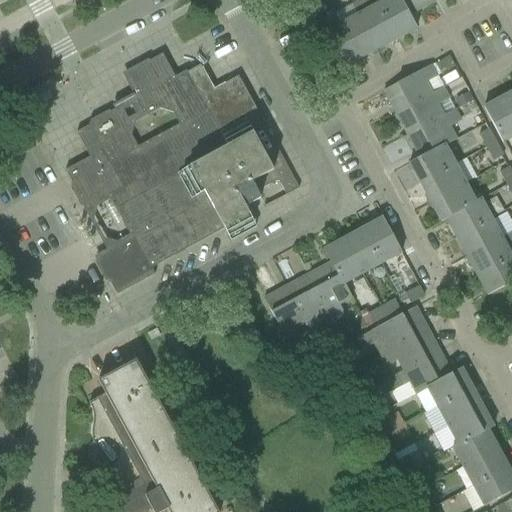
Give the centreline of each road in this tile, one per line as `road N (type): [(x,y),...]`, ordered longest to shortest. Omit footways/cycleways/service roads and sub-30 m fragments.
road 1 (residential): [(51,355),(310,217),(326,187),(298,125)]
road 2 (residential): [(485,368),(341,102)]
road 3 (residential): [(0,80),(157,0)]
road 4 (residential): [(298,125),(222,0)]
road 5 (residential): [(51,355),(0,240)]
road 6 (residential): [(451,42),(341,102)]
